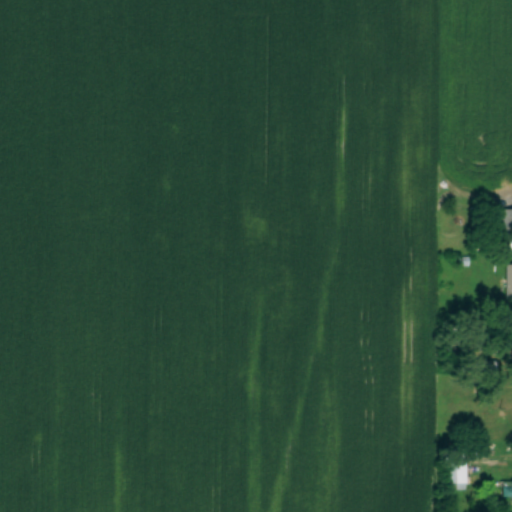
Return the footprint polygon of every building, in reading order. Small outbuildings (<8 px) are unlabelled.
[(511,228),(511,207),(499,207),(499,228),(511,228)] [(511,345),(511,335),(478,335),(478,345),(511,345)] [(495,359),(464,359),(464,368),(495,368),(495,359)] [(464,445),(444,445),(444,482),(464,482),(464,445)] [(511,495),(511,480),(500,480),(500,495),(511,495)]
